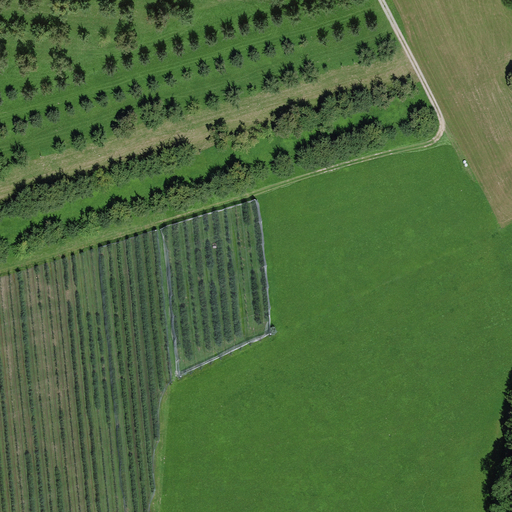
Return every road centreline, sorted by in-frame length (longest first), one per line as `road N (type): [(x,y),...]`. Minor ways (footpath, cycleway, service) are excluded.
road 1 (track): [(106,242),(421,144),(437,134),(441,117)]
road 2 (track): [(479,193),(382,0)]
